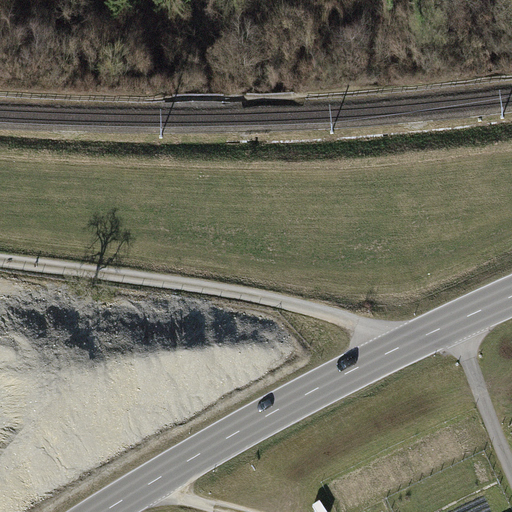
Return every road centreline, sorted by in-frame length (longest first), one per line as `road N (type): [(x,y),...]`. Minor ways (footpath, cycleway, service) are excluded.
road 1 (track): [(389,352),(353,322),(324,311),(0,256)]
road 2 (primary): [(106,511),(454,322)]
road 3 (unclassified): [(511,471),(454,322)]
